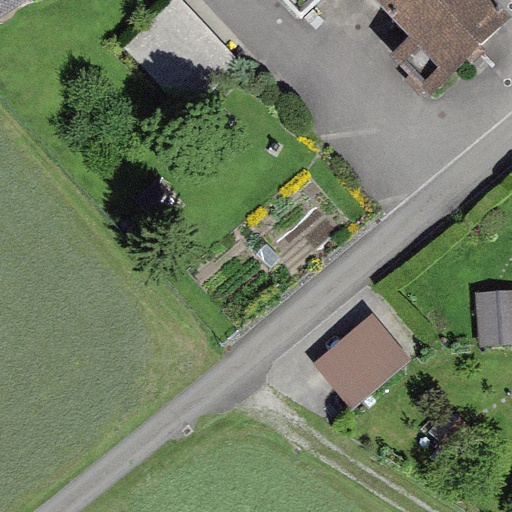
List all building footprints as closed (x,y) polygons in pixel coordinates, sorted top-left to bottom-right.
[(0,0),(0,17),(27,0),(0,0)] [(284,0),(302,19),(321,0),(378,0),(421,45),(400,65),(431,96),(503,27),(477,0),(284,0)] [(239,67),(174,1),(125,47),(189,114),(239,67)] [(511,306),(482,309),(485,345),(511,343),(511,306)] [(407,365),(371,321),(325,359),(361,402),(407,365)]
